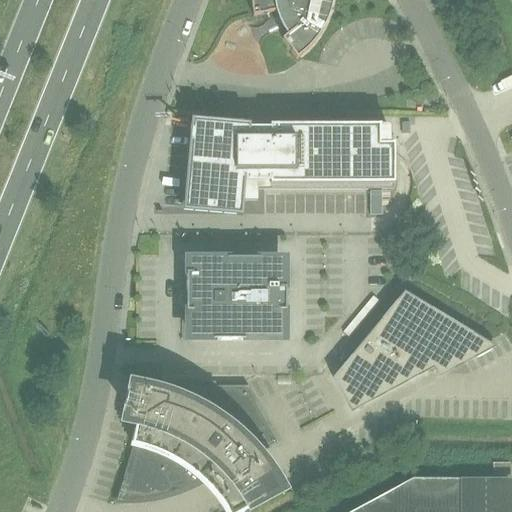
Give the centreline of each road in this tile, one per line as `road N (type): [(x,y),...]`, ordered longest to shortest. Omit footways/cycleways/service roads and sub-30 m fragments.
road 1 (unclassified): [(54,511),(80,448),(133,151),(182,0)]
road 2 (unknown): [(100,337),(296,346),(314,329),(327,242)]
road 3 (unclassified): [(408,0),(469,121),(511,234)]
road 4 (primary): [(0,236),(95,0)]
road 5 (unknown): [(281,469),(429,400),(511,393)]
road 6 (unknown): [(161,511),(281,469)]
